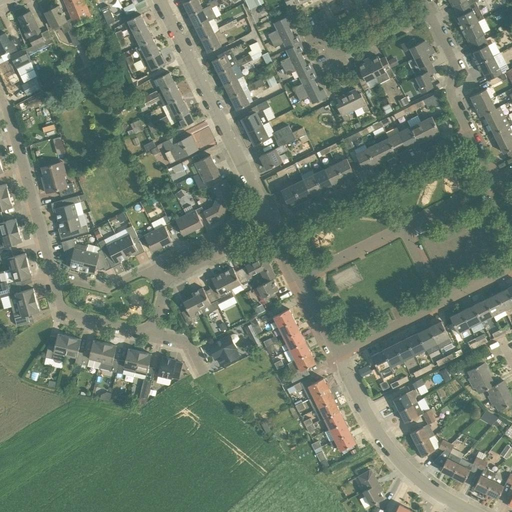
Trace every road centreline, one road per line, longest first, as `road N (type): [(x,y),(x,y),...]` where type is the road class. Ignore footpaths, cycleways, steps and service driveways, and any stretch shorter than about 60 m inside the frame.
road 1 (residential): [(264,211),(157,0)]
road 2 (residential): [(477,511),(431,489),(389,447),(336,352)]
road 3 (residential): [(299,277),(495,181)]
road 4 (residential): [(274,229),(469,134)]
road 5 (residential): [(336,352),(511,267)]
road 6 (residential): [(427,11),(334,51),(325,35),(332,25),(383,0)]
road 7 (residential): [(51,272),(0,93)]
road 8 (residential): [(469,134),(453,101),(453,65),(427,11)]
road 9 (residential): [(151,333),(66,313),(54,283)]
